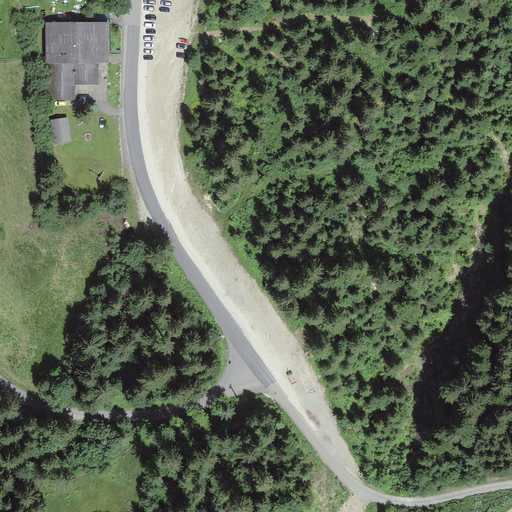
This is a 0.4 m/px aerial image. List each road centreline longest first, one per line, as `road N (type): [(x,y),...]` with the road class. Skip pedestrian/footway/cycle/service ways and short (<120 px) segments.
road 1 (unclassified): [(134,0),(130,111),(142,181),(162,225),(259,368)]
road 2 (unclassified): [(0,383),(69,412),(129,416),(203,402),(259,368)]
road 3 (track): [(132,38),(398,15)]
